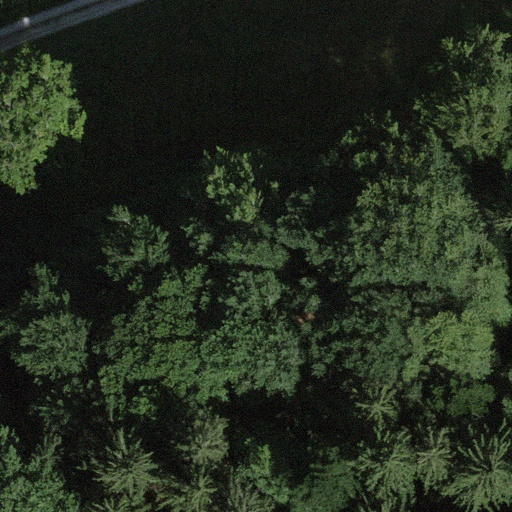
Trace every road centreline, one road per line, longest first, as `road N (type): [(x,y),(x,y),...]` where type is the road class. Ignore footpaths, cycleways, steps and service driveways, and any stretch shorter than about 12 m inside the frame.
road 1 (track): [(0,238),(380,74),(421,0)]
road 2 (track): [(131,0),(0,53)]
